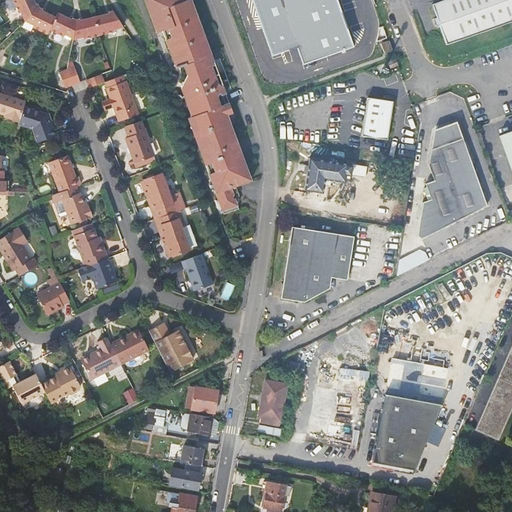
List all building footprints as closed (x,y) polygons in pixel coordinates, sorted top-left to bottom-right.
[(22,11),(25,18),(39,5),(38,5),(37,2),(36,3),(34,0),(13,0),(19,12),(22,11)] [(144,0),(157,33),(162,31),(168,29),(171,36),(165,38),(168,47),(176,68),(187,76),(181,88),(191,116),(189,121),(223,214),(239,208),(236,202),(239,195),(236,186),(251,180),(241,151),(237,153),(234,143),(238,142),(231,124),(234,122),(235,120),(233,112),(229,113),(225,104),(229,102),(223,87),(218,85),(212,66),(214,61),(191,0),(144,0)] [(338,0),(250,0),(271,57),(298,47),(304,64),(355,46),(338,0)] [(511,20),(511,0),(445,0),(434,4),(448,44),(511,20)] [(33,26),(47,32),(49,28),(56,15),(46,11),(42,8),(42,7),(39,5),(25,18),(26,19),(33,22),(33,26)] [(115,26),(124,24),(114,9),(110,10),(109,12),(102,14),(95,15),(99,33),(116,29),(115,26)] [(64,32),(74,37),(75,33),(76,18),(73,16),(72,18),(66,15),(58,11),(56,15),(49,28),(63,35),(64,32)] [(84,37),(99,33),(95,15),(86,18),(80,19),(79,18),(76,18),(75,33),(74,37),(83,35),(84,37)] [(171,36),(168,29),(162,31),(165,38),(171,36)] [(382,43),(386,52),(393,50),(390,40),(382,43)] [(74,64),(68,67),(68,68),(73,83),(80,81),(74,64)] [(61,74),(65,84),(65,86),(73,83),(68,68),(68,67),(56,71),(57,75),(61,74)] [(105,81),(102,72),(87,78),(89,87),(91,86),(105,81)] [(125,80),(123,74),(107,80),(109,86),(107,87),(111,97),(115,106),(120,120),(139,113),(127,80),(125,80)] [(0,110),(4,112),(9,114),(8,117),(19,121),(24,105),(25,100),(0,92),(0,110)] [(388,139),(393,102),(368,98),(363,136),(388,139)] [(56,135),(50,120),(47,112),(24,105),(19,121),(18,123),(33,127),(37,138),(38,142),(56,135)] [(134,158),(135,161),(154,154),(141,119),(125,125),(129,136),(126,137),(134,158)] [(488,204),(457,121),(434,130),(427,168),(432,180),(424,184),(431,198),(423,202),(418,234),(422,238),(488,204)] [(511,131),(499,136),(511,169),(511,131)] [(49,162),(60,191),(80,184),(77,175),(76,176),(67,154),(49,162)] [(352,174),(354,165),(348,164),(349,163),(310,157),(305,189),(324,191),(326,178),(346,181),(347,174),(352,174)] [(0,190),(8,191),(8,180),(2,179),(3,169),(0,168),(0,190)] [(140,180),(147,197),(151,196),(159,217),(179,209),(173,192),(170,193),(161,172),(140,180)] [(88,203),(87,204),(84,205),(82,199),(79,191),(83,190),(80,184),(60,191),(52,194),(55,202),(56,201),(61,214),(62,215),(68,213),(72,225),(80,222),(87,219),(93,217),(88,203)] [(148,199),(155,218),(159,217),(151,196),(147,197),(148,199)] [(185,224),(179,209),(159,217),(166,237),(163,238),(170,257),(191,249),(182,225),(185,224)] [(155,218),(163,238),(166,237),(159,217),(155,218)] [(93,228),(91,222),(72,230),(75,235),(93,228)] [(16,268),(20,275),(38,264),(34,257),(32,258),(23,242),(29,238),(21,225),(0,238),(0,247),(13,269),(16,268)] [(330,277),(346,280),(353,236),(290,226),(279,296),(304,300),(328,288),(330,277)] [(99,243),(97,237),(93,228),(75,235),(86,265),(90,264),(107,258),(108,257),(102,242),(99,243)] [(401,273),(429,260),(423,247),(395,260),(401,273)] [(212,282),(201,253),(181,260),(183,267),(186,267),(194,289),(212,282)] [(107,258),(90,264),(86,265),(78,269),(82,281),(93,277),(97,287),(117,279),(111,263),(109,264),(107,258)] [(48,288),(61,282),(58,276),(55,272),(43,278),(48,288)] [(57,306),(63,303),(70,300),(61,282),(48,288),(38,294),(48,314),(58,309),(57,306)] [(429,307),(446,299),(443,291),(425,299),(429,307)] [(145,306),(139,309),(144,320),(151,317),(145,306)] [(164,322),(149,330),(170,371),(194,358),(178,329),(170,334),(164,322)] [(135,335),(133,332),(111,343),(122,363),(151,347),(143,331),(135,335)] [(91,358),(83,363),(92,380),(122,363),(111,343),(107,336),(97,341),(101,349),(89,355),(91,358)] [(511,343),(495,383),(504,387),(502,393),(511,397),(511,343)] [(21,381),(10,360),(0,365),(0,372),(7,387),(12,384),(22,402),(46,390),(41,382),(36,373),(21,381)] [(49,378),(41,382),(46,390),(52,402),(60,398),(59,397),(68,392),(72,394),(78,391),(79,386),(81,385),(70,365),(62,369),(63,371),(55,374),(57,376),(50,380),(49,378)] [(495,383),(483,378),(482,382),(481,383),(492,388),(502,393),(504,387),(495,383)] [(266,379),(266,381),(265,380),(258,417),(280,421),(287,384),(272,382),(272,380),(266,379)] [(191,409),(213,413),(217,391),(195,386),(194,388),(188,386),(184,406),(191,407),(191,409)] [(492,388),(476,428),(498,437),(511,403),(511,397),(502,393),(492,388)] [(413,468),(441,403),(383,393),(371,461),(413,468)] [(204,416),(190,413),(190,414),(184,413),(181,427),(187,429),(187,431),(209,435),(212,417),(204,416)] [(148,416),(148,420),(146,429),(152,429),(153,424),(163,426),(164,418),(155,417),(148,416)] [(279,437),(281,428),(259,425),(257,433),(279,437)] [(182,446),(179,462),(185,463),(199,466),(201,466),(204,450),(182,446)] [(198,473),(199,466),(185,463),(179,462),(175,461),(170,486),(181,487),(181,486),(196,489),(200,473),(198,473)] [(289,486),(267,482),(262,507),(270,509),(270,511),(273,511),(279,511),(283,493),(287,494),(289,486)] [(192,511),(195,496),(167,491),(165,501),(172,502),(169,511),(192,511)] [(390,511),(394,497),(369,492),(365,511),(390,511)]
